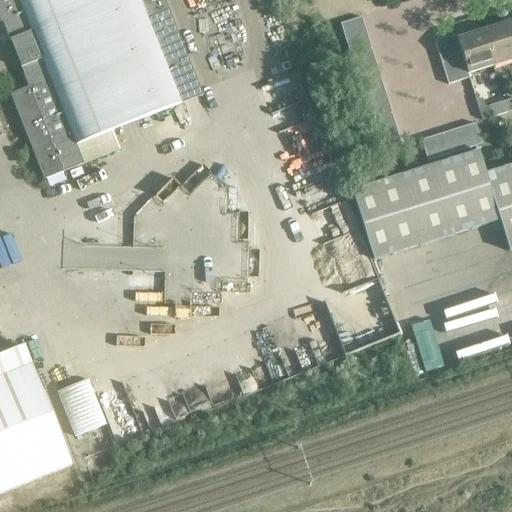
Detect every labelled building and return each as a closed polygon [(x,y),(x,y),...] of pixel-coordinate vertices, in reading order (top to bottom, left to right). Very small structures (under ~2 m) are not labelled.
[(0,0),(0,21),(1,21),(27,86),(8,94),(42,180),(59,173),(63,172),(82,164),(74,146),(200,96),(162,0),(0,0)] [(343,36),(364,29),(360,18),(340,25),(343,36)] [(491,66),(511,59),(511,47),(505,24),(480,32),(491,66)] [(343,36),(347,46),(367,40),(364,29),(343,36)] [(466,73),(491,66),(480,32),(457,39),(459,46),(461,57),(465,67),(466,73)] [(459,46),(457,39),(455,34),(434,41),(437,52),(459,46)] [(347,46),(350,57),(370,51),(367,40),(347,46)] [(461,57),(459,46),(437,52),(440,63),(461,57)] [(370,51),(350,57),(353,68),(374,61),(370,51)] [(444,74),(465,67),(461,57),(440,63),(444,74)] [(374,61),(353,68),(357,78),(377,72),(374,61)] [(468,78),(466,73),(465,67),(444,74),(447,85),(468,78)] [(380,82),(377,72),(357,78),(360,89),(380,82)] [(384,93),(380,82),(360,89),(363,99),(384,93)] [(366,110),(387,104),(384,93),(363,99),(366,110)] [(511,98),(503,102),(506,112),(511,110),(511,98)] [(391,114),(387,104),(366,110),(370,121),(391,114)] [(489,106),(478,109),(481,121),(492,117),(489,106)] [(394,125),(391,114),(370,121),(373,131),(394,125)] [(474,124),(463,127),(469,148),(480,145),(474,124)] [(397,135),(394,125),(373,131),(376,142),(397,135)] [(459,151),(469,148),(463,127),(452,131),(459,151)] [(448,155),(459,151),(452,131),(442,134),(448,155)] [(438,158),(448,155),(442,134),(431,137),(438,158)] [(401,146),(397,135),(376,142),(380,153),(401,146)] [(427,161),(438,158),(431,137),(420,141),(427,161)] [(511,165),(484,175),(476,152),(350,192),(372,261),(498,221),(508,251),(511,249),(511,165)] [(0,355),(0,493),(21,485),(71,466),(31,365),(22,346),(0,355)] [(87,380),(56,392),(74,437),(104,425),(87,380)]
